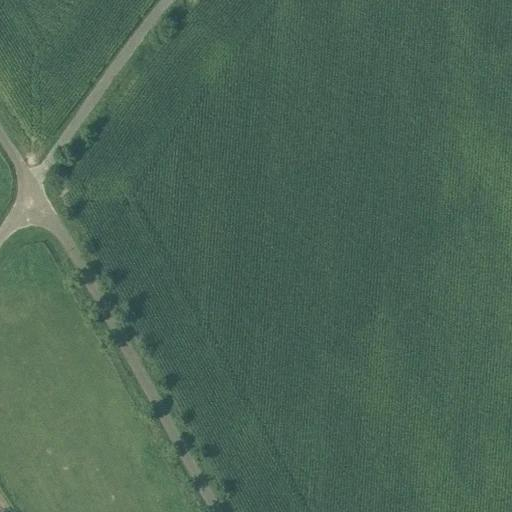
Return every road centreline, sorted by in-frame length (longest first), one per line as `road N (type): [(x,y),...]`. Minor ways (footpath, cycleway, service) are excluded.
road 1 (unclassified): [(31,186),(215,511)]
road 2 (unclassified): [(174,0),(31,186)]
